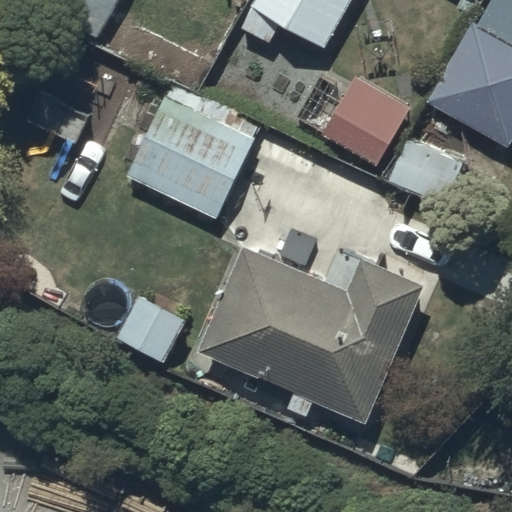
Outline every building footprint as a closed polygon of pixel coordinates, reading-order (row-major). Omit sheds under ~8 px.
[(115,0),(20,0),(94,40),(115,0)] [(346,0),(249,0),(255,3),(244,23),(270,38),(282,16),(324,40),(346,0)] [(511,0),(487,0),(477,18),(473,16),(428,97),(507,142),(511,132),(511,0)] [(409,102),(357,72),(326,128),(378,157),(409,102)] [(252,136),(165,93),(129,167),(215,210),(252,136)] [(463,158),(408,137),(392,177),(447,199),(463,158)] [(348,283),(247,240),(202,346),(296,386),(289,403),(307,411),(315,392),(366,414),(413,306),(409,305),(422,276),(362,251),(348,283)]
